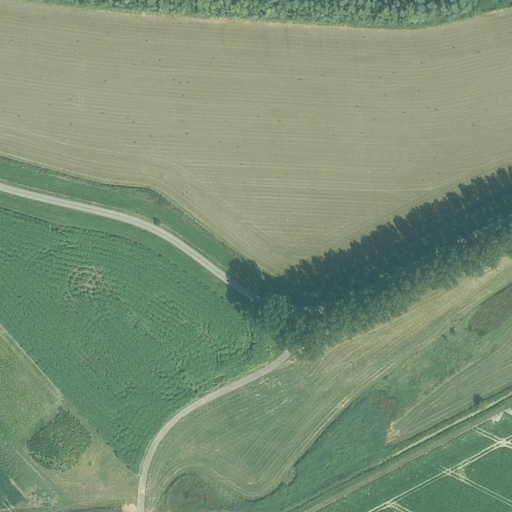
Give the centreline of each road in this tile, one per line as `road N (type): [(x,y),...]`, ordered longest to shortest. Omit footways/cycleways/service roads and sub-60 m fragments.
road 1 (unclassified): [(511,218),(342,302),(304,311),(240,291),(133,221),(0,186)]
road 2 (track): [(142,511),(143,476),(163,431),(197,403),(281,359),(294,346),(304,311)]
